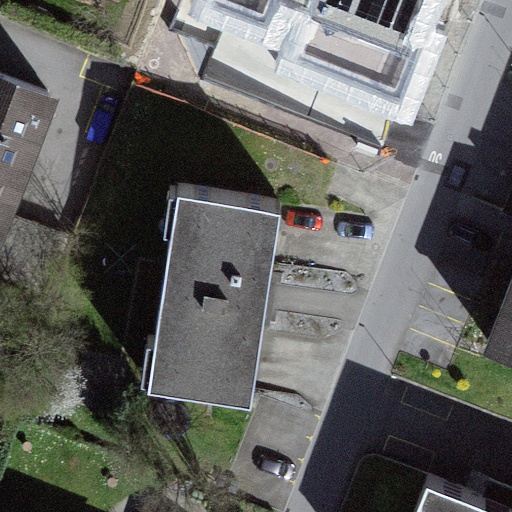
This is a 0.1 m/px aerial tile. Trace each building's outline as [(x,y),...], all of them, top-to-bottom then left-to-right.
[(198,93),(369,160),(431,0),(187,0),(175,30),(216,46),(198,93)] [(78,110),(92,68),(63,59),(50,101),(78,110)] [(0,191),(40,77),(0,63),(0,191)] [(164,183),(137,378),(238,392),(265,197),(164,183)] [(511,245),(505,243),(469,349),(511,363),(511,245)] [(511,511),(511,507),(419,471),(402,511),(511,511)]
